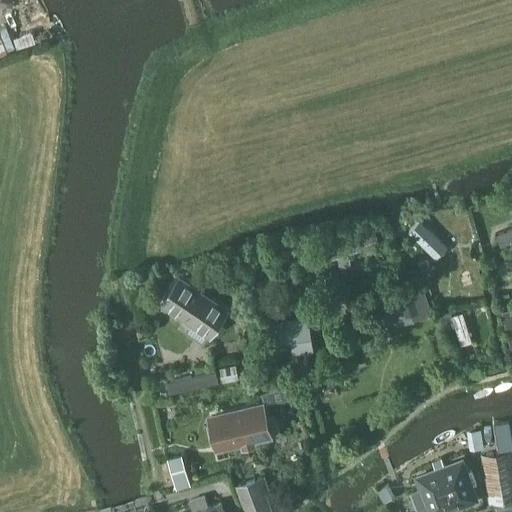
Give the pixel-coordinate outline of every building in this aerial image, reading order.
[(481,212),(486,241),(503,239),(498,209),(481,212)] [(419,228),(427,257),(443,252),(435,224),(419,228)] [(374,228),(362,232),(367,247),(380,243),(374,228)] [(351,260),(349,252),(362,248),(358,235),(319,248),(323,260),(341,255),(344,263),(351,260)] [(428,259),(419,262),(421,269),(430,266),(428,259)] [(492,265),(497,294),(511,291),(511,283),(508,262),(492,265)] [(142,279),(153,277),(150,263),(139,266),(142,279)] [(431,274),(439,302),(455,297),(447,269),(431,274)] [(179,278),(163,301),(209,333),(225,310),(179,278)] [(401,286),(402,287),(403,290),(387,296),(397,324),(430,312),(421,284),(413,287),(412,283),(401,286)] [(306,309),(296,310),(298,319),(308,317),(306,309)] [(450,309),(440,312),(448,327),(455,324),(450,309)] [(469,351),(486,346),(475,310),(459,315),(469,351)] [(371,312),(358,316),(363,332),(376,328),(371,312)] [(292,351),(312,348),(308,317),(298,319),(273,323),(275,341),(290,339),(292,351)] [(307,372),(309,382),(333,374),(342,371),(339,362),(307,372)] [(223,380),(237,379),(236,366),(222,368),(223,380)] [(219,383),(216,370),(166,382),(169,395),(219,383)] [(262,405),(209,418),(217,448),(270,435),(262,405)] [(511,448),(511,435),(510,421),(495,423),(495,424),(498,443),(499,451),(511,448)] [(481,429),(468,431),(471,449),(484,447),(481,429)] [(490,511),(511,511),(511,454),(511,451),(482,455),(490,511)] [(181,487),(190,484),(181,456),(168,459),(175,482),(179,481),(181,487)] [(430,511),(440,511),(475,499),(470,485),(477,482),(472,469),(465,472),(461,461),(417,477),(430,511)] [(271,511),(259,478),(237,486),(246,511),(271,511)] [(189,511),(224,511),(221,502),(209,506),(205,495),(189,501),(192,511),(189,511)]
